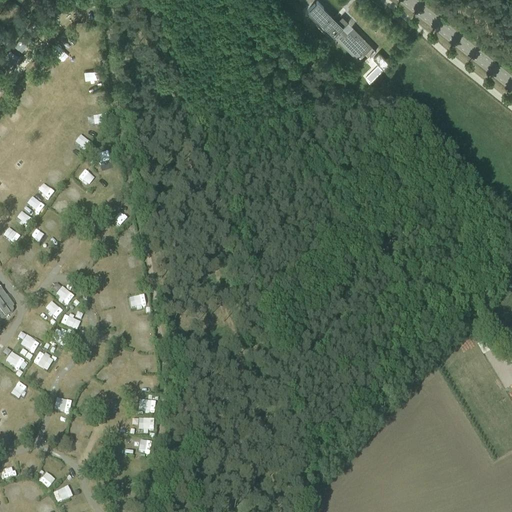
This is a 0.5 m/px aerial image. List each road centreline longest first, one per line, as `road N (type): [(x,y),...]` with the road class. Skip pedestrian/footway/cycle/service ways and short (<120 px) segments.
road 1 (track): [(147,511),(161,348),(114,0)]
road 2 (track): [(46,281),(134,171)]
road 3 (tertiary): [(511,85),(405,0)]
